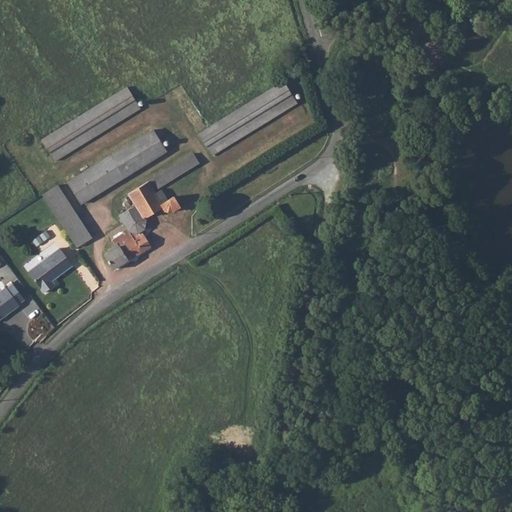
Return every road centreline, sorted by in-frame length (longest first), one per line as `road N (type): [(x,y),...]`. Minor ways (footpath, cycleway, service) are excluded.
road 1 (unclassified): [(0,415),(76,324),(328,159)]
road 2 (unclassified): [(284,473),(328,159)]
road 3 (residential): [(317,41),(448,0)]
road 4 (unclassified): [(328,159),(343,137),(341,113),(317,41)]
